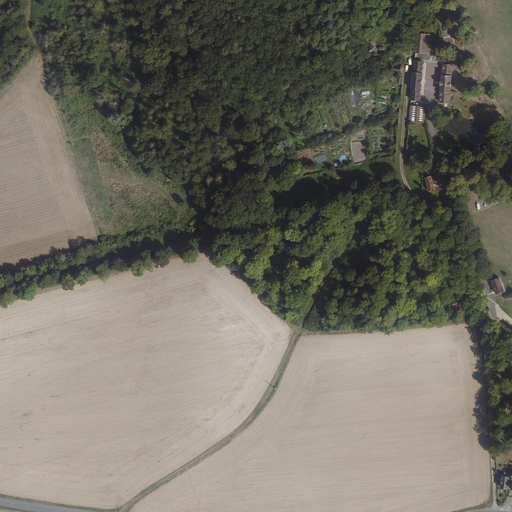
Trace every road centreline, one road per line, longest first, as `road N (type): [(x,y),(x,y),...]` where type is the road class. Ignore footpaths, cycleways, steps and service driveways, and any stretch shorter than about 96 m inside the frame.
road 1 (track): [(123,511),(228,439),(258,408),(333,265),(369,210),(403,180),(0,286)]
road 2 (track): [(495,511),(487,364),(475,304),(452,249),(403,180),(409,0)]
